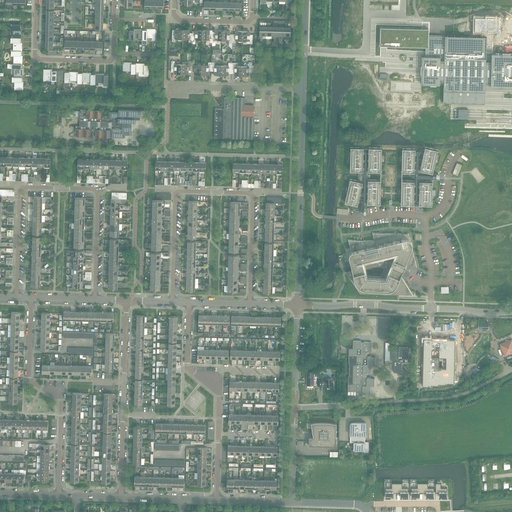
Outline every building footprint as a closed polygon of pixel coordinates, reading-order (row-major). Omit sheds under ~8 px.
[(13,38),(21,38),(21,29),(20,29),(20,25),(10,25),(10,29),(13,30),(13,38)] [(380,40),(380,46),(385,46),(425,47),(428,47),(428,38),(428,36),(429,29),(422,29),(380,28),(380,40)] [(142,44),(142,30),(134,29),(134,31),(129,30),(129,41),(134,41),(134,38),(138,38),(138,40),(142,40),(142,44)] [(142,30),(142,44),(147,44),(147,39),(147,37),(152,38),(152,40),(155,40),(155,29),(147,29),(147,30),(143,30),(142,30)] [(182,39),(182,30),(175,29),(175,33),(172,33),(172,41),(176,41),(176,38),(182,39)] [(192,42),(192,33),(189,33),(189,30),(182,30),(182,39),(189,39),(189,42),(192,42)] [(202,39),(203,30),(195,30),(195,33),(192,33),(192,42),(195,42),(195,39),(202,39)] [(212,42),(213,34),(210,34),(210,30),(203,30),(202,39),(206,39),(206,42),(209,42),(209,44),(212,44),(212,42)] [(222,40),(223,31),(215,31),(215,34),(213,34),(212,42),(218,42),(218,39),(222,40)] [(232,43),(233,34),(230,34),(230,31),(223,31),(222,40),(226,40),(226,41),(229,41),(229,43),(232,43)] [(243,40),(243,31),(236,31),(236,34),(233,34),(232,43),(236,43),(236,40),(243,40)] [(243,31),(243,40),(246,40),(246,43),(253,43),(253,35),(250,35),(250,31),(243,31)] [(422,56),(421,84),(440,85),(440,83),(443,83),(443,103),(450,103),(484,104),(485,85),(490,85),(490,86),(511,86),(511,52),(491,52),(491,54),(486,54),(486,40),(486,36),(445,35),(445,36),(429,36),(428,36),(428,38),(428,47),(425,47),(425,56),(422,56)] [(21,38),(13,38),(10,38),(10,42),(13,43),(13,51),(22,51),(22,42),(21,42),(21,38)] [(22,51),(13,51),(11,51),(11,55),(13,56),(13,64),(22,64),(22,55),(21,55),(21,51),(22,51)] [(181,74),(181,64),(175,64),(175,61),(171,61),(171,70),(171,72),(174,72),(174,73),(181,74)] [(136,74),(136,63),(136,64),(131,64),(131,62),(123,62),(123,71),(131,71),(131,74),(136,74)] [(191,70),(191,62),(188,62),(188,64),(181,64),(181,74),(188,74),(188,70),(191,70)] [(201,74),(201,65),(195,65),(195,62),(191,62),(191,70),(194,71),(194,74),(201,74)] [(211,71),(212,62),(208,62),(208,65),(201,65),(201,74),(208,74),(208,71),(211,71)] [(221,75),(222,65),(215,65),(215,62),(212,62),(211,71),(214,71),(214,74),(221,75)] [(136,63),(136,74),(138,74),(138,76),(148,76),(148,75),(149,75),(149,65),(144,65),(144,64),(136,63)] [(232,72),(232,63),(228,63),(228,66),(222,65),(221,75),(229,75),(229,71),(232,72)] [(241,75),(242,66),(238,66),(238,63),(232,63),(232,72),(235,72),(235,75),(241,75)] [(242,66),(241,75),(249,75),(249,72),(252,72),(252,71),(253,71),(253,65),(252,65),(252,63),(249,63),(249,66),(242,66)] [(22,64),(13,64),(11,64),(11,69),(14,69),(14,77),(22,77),(23,68),(21,68),(22,64)] [(56,81),(56,79),(56,70),(56,71),(52,71),(52,70),(43,69),(43,81),(56,81)] [(69,80),(69,72),(65,72),(65,71),(56,70),(56,79),(64,80),(64,82),(64,86),(69,87),(69,82),(69,80)] [(82,83),(82,82),(82,73),(78,73),(78,72),(69,72),(69,80),(77,81),(77,83),(82,83)] [(95,84),(96,74),(95,74),(91,74),(91,73),(82,73),(82,82),(90,82),(90,84),(95,84)] [(95,84),(95,85),(98,85),(98,83),(103,83),(103,85),(108,85),(109,75),(104,75),(104,74),(96,74),(95,84)] [(22,77),(14,77),(12,77),(12,82),(14,82),(14,90),(23,90),(23,81),(22,81),(22,77)] [(253,139),(254,116),(254,105),(245,105),(245,98),(224,98),(224,109),(215,109),(214,138),(253,139)] [(134,119),(135,111),(122,110),(122,119),(118,119),(118,112),(109,112),(109,115),(102,115),(102,110),(86,110),(86,120),(80,120),(80,126),(75,125),(75,136),(91,136),(91,130),(93,131),(94,128),(96,128),(95,136),(112,137),(112,127),(113,127),(113,128),(122,128),(122,132),(131,132),(132,122),(130,122),(130,120),(124,120),(124,118),(134,119)] [(381,148),(369,148),(368,164),(363,164),(363,147),(350,147),(350,171),(358,171),(357,176),(357,181),(350,179),(345,202),(357,205),(361,188),(368,188),(367,203),(380,204),(381,180),(368,180),(368,171),(381,171),(381,148)] [(419,205),(432,205),(432,181),(425,181),(425,176),(426,171),(432,173),(437,150),(425,147),(421,164),(415,164),(415,149),(402,148),(402,172),(414,172),(414,181),(401,180),(401,204),(414,204),(414,187),(419,188),(419,205)] [(457,158),(453,168),(458,170),(462,161),(457,158)] [(351,265),(351,266),(352,265),(353,270),(346,272),(360,293),(412,294),(400,276),(399,274),(396,273),(397,271),(398,269),(402,270),(406,262),(416,267),(408,234),(373,233),(374,241),(348,240),(354,261),(350,262),(351,265)] [(422,370),(422,378),(452,379),(452,373),(449,373),(449,369),(450,369),(450,364),(449,364),(449,362),(450,362),(450,357),(449,357),(449,354),(450,355),(450,349),(449,349),(449,347),(460,347),(460,336),(454,336),(453,339),(446,339),(423,338),(423,353),(421,353),(420,370),(422,370)] [(500,344),(504,356),(511,353),(511,339),(500,344)] [(367,351),(371,351),(372,342),(361,342),(361,340),(353,340),(353,348),(349,348),(348,363),(349,364),(349,375),(348,375),(348,391),(355,391),(355,395),(360,395),(360,393),(370,394),(370,386),(374,386),(374,378),(367,378),(367,372),(371,372),(371,365),(375,365),(375,357),(367,356),(367,351)] [(390,361),(385,361),(385,365),(392,366),(392,363),(394,363),(394,372),(402,372),(402,361),(399,361),(399,358),(409,358),(409,350),(411,350),(411,347),(398,347),(398,349),(396,349),(396,351),(393,351),(392,353),(390,353),(390,361)] [(463,376),(465,378),(479,371),(477,368),(463,376)] [(317,385),(317,380),(314,380),(314,372),(307,372),(307,379),(307,385),(310,385),(314,386),(317,385)] [(317,380),(317,385),(322,385),(322,383),(326,382),(326,386),(332,386),(331,378),(326,379),(321,380),(321,378),(317,378),(317,380)] [(336,438),(335,438),(336,424),(333,423),(329,422),(323,422),(316,422),(311,423),(313,436),(313,437),(309,437),(308,445),(336,446),(336,438)] [(364,452),(368,452),(369,441),(365,441),(365,422),(352,422),(350,424),(350,442),(353,442),(353,450),(364,451),(364,452)] [(391,488),(385,488),(385,497),(393,497),(393,492),(396,492),(397,483),(391,483),(391,488)] [(402,483),(397,483),(397,492),(400,492),(400,497),(408,497),(408,488),(402,488),(402,483)] [(417,488),(411,488),(411,497),(419,497),(419,493),(423,493),(423,483),(417,483),(417,488)] [(428,483),(423,483),(423,493),(426,493),(426,497),(434,497),(434,488),(428,488),(428,483)] [(441,483),(436,483),(435,492),(439,492),(439,496),(447,496),(447,487),(441,487),(441,483)]
